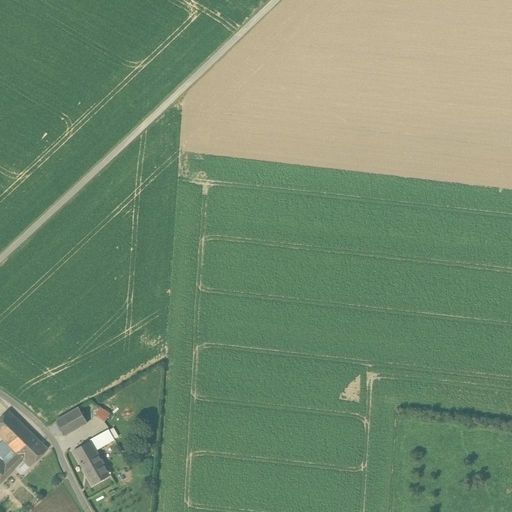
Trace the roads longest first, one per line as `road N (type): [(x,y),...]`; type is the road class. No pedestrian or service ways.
road 1 (residential): [(275,0),(0,258)]
road 2 (unclassified): [(0,395),(45,430),(87,511)]
